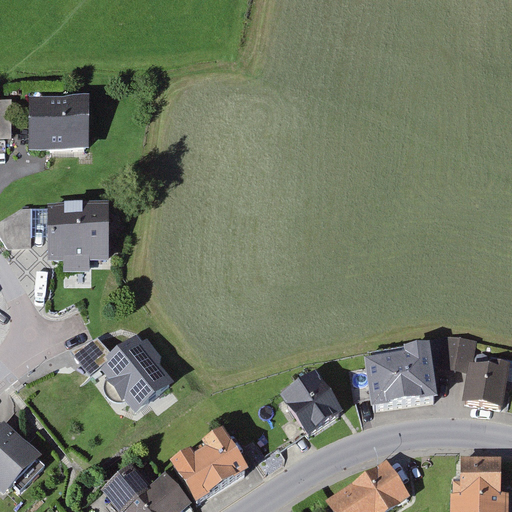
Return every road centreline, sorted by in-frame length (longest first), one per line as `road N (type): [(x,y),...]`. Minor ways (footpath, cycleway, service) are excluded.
road 1 (tertiary): [(511,442),(450,432),(370,444),(257,511)]
road 2 (residential): [(0,371),(28,332),(0,267)]
